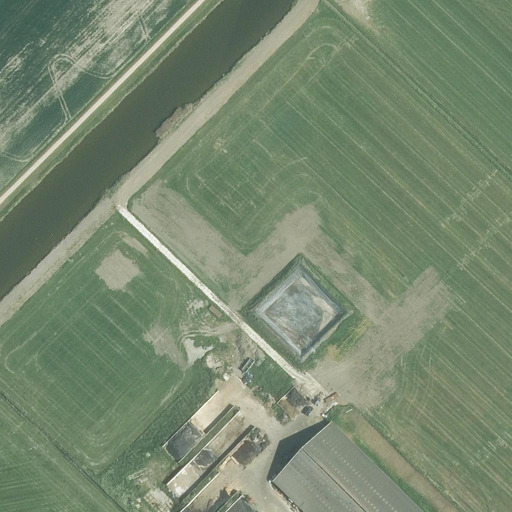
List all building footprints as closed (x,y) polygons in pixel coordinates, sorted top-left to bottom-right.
[(300,266),(253,312),(300,359),(347,313),(300,266)] [(229,439),(256,411),(244,400),(242,399),(239,408),(202,448),(207,452),(205,458),(193,455),(171,479),(183,490),(184,491),(187,481),(180,474),(192,477),(197,473),(197,472),(219,449),(223,445),(225,438),(229,439)] [(274,482),(304,511),(419,511),(330,424),(274,482)] [(256,443),(261,439),(253,430),(249,434),(256,443)] [(176,511),(214,511),(237,495),(225,478),(176,511)]
